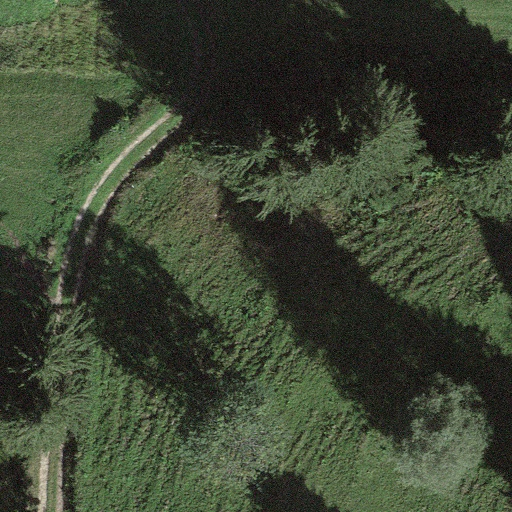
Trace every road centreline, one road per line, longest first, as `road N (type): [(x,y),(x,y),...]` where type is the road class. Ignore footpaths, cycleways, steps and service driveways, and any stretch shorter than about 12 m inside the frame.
road 1 (track): [(191,0),(223,57),(78,198),(72,229)]
road 2 (track): [(72,229),(50,336),(48,511)]
